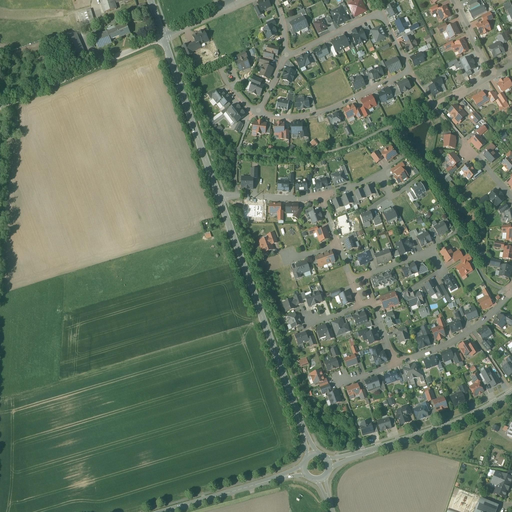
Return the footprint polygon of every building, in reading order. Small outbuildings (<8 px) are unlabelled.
[(100,0),(104,13),(116,10),(113,0),(100,0)] [(267,0),(266,0),(258,4),(259,7),(261,12),(262,11),(271,7),(267,0)] [(360,0),(349,6),(352,13),(354,12),(356,12),(358,16),(366,12),(360,0)] [(470,4),(467,5),(470,12),(480,7),(477,1),(476,1),(470,4)] [(511,7),(510,2),(503,6),(506,13),(509,12),(508,12),(511,9),(511,7)] [(386,8),(386,9),(391,18),(393,17),(395,17),(396,16),(397,15),(398,14),(394,5),(392,5),(390,6),(386,8)] [(437,6),(429,9),(433,16),(438,13),(437,11),(439,10),(437,6)] [(259,7),(254,9),(258,17),(263,15),(262,11),(261,12),(259,7)] [(439,10),(437,11),(438,13),(442,21),(451,17),(448,13),(449,12),(447,10),(447,9),(446,7),(439,10)] [(342,8),(331,13),(337,26),(348,20),(345,13),(342,9),(342,8)] [(91,9),(78,14),(82,26),(95,22),(91,9)] [(490,13),(481,17),(484,22),(486,22),(486,23),(493,19),(490,13)] [(303,18),(297,21),(301,30),(307,27),(308,27),(303,18)] [(408,30),(403,19),(395,23),(399,31),(401,31),(402,33),(408,30)] [(323,20),(314,25),(319,34),(323,31),(324,31),(324,30),(323,30),(327,28),(323,20)] [(297,21),(290,24),(292,29),(294,33),(301,30),(297,21)] [(484,22),(482,23),(479,24),(479,25),(476,26),(481,35),(483,34),(484,35),(488,33),(487,32),(490,31),(486,23),(486,22),(484,22)] [(126,24),(116,28),(116,29),(107,33),(110,41),(120,37),(120,38),(124,36),(124,35),(129,33),(126,24)] [(445,24),(437,28),(440,34),(445,32),(444,30),(445,29),(447,28),(445,24)] [(447,28),(445,29),(450,39),(460,35),(455,25),(447,28)] [(268,28),(265,29),(266,30),(263,32),(267,41),(272,38),(273,40),(278,37),(276,33),(277,33),(275,29),(274,27),(273,26),(268,28)] [(380,27),(371,32),(375,39),(377,38),(379,41),(386,38),(380,27)] [(362,31),(362,30),(359,31),(358,29),(355,31),(363,46),(362,43),(367,41),(363,34),(362,31)] [(204,31),(198,34),(199,34),(193,37),(196,42),(197,46),(198,46),(204,43),(208,42),(206,38),(204,31)] [(363,46),(355,31),(352,32),(353,34),(351,35),(356,46),(361,43),(363,46)] [(107,32),(93,38),(98,50),(112,44),(110,41),(107,33),(107,32)] [(505,33),(498,37),(502,45),(509,41),(505,33)] [(76,34),(64,39),(70,52),(68,52),(73,63),(86,58),(76,34)] [(349,46),(344,37),(341,39),(341,38),(338,40),(343,50),(349,46)] [(407,38),(405,40),(407,46),(405,47),(407,51),(409,49),(410,51),(416,48),(415,47),(416,46),(415,42),(413,43),(410,37),(407,38)] [(338,40),(335,41),(331,43),(336,53),(343,50),(338,40)] [(463,40),(454,44),(456,47),(452,49),(454,53),(458,52),(460,55),(468,51),(466,46),(466,45),(466,44),(465,44),(463,40)] [(189,45),(192,53),(199,49),(198,46),(197,46),(196,42),(189,45)] [(452,42),(444,46),(446,51),(454,47),(452,42)] [(499,43),(489,48),(489,49),(489,50),(490,52),(493,58),(504,53),(499,43)] [(188,44),(182,47),(187,57),(193,55),(192,53),(189,45),(188,44)] [(279,49),(269,46),(267,52),(265,52),(264,58),(272,60),(274,56),(277,56),(279,49)] [(325,46),(321,48),(321,47),(318,49),(315,51),(319,59),(328,55),(329,54),(326,48),(325,46)] [(245,53),(237,56),(239,62),(246,59),(247,58),(245,53)] [(410,58),(415,67),(425,62),(420,53),(410,58)] [(310,56),(306,58),(306,56),(304,57),(303,56),(300,58),(300,59),(296,61),(300,69),(306,66),(306,67),(314,63),(311,56),(310,56)] [(470,57),(460,62),(460,63),(461,66),(460,66),(460,67),(462,71),(464,70),(466,73),(475,69),(474,65),(475,65),(473,60),(471,61),(470,57)] [(239,62),(238,62),(238,63),(237,65),(240,72),(247,69),(247,68),(248,66),(249,65),(246,59),(239,62)] [(397,59),(392,62),(391,61),(385,64),(387,68),(390,74),(401,68),(397,59)] [(297,71),(292,65),(290,67),(288,70),(295,73),(297,71)] [(273,69),(264,66),(260,76),(269,80),(273,69)] [(380,68),(377,69),(376,69),(374,70),(374,71),(371,72),(371,74),(374,79),(375,80),(378,79),(381,78),(380,78),(384,76),(380,68)] [(288,70),(287,70),(286,73),(285,73),(284,77),(283,80),(291,84),(292,80),(293,81),(294,77),(294,76),(295,73),(288,70)] [(369,75),(368,71),(364,73),(368,80),(371,78),(372,80),(374,79),(371,74),(369,75)] [(262,81),(254,77),(253,79),(251,83),(253,84),(249,92),(253,93),(252,94),(256,96),(257,95),(260,96),(263,89),(262,89),(261,86),(262,86),(260,85),(262,81)] [(360,77),(356,79),(355,79),(354,79),(352,80),(351,81),(351,82),(355,91),(365,86),(360,77)] [(506,79),(503,81),(502,80),(500,82),(501,83),(498,84),(498,86),(501,91),(503,92),(505,91),(505,90),(508,88),(509,88),(511,87),(511,85),(508,80),(506,79)] [(407,80),(396,85),(397,87),(401,94),(404,92),(404,93),(408,91),(408,90),(411,89),(407,80)] [(434,86),(429,88),(433,97),(442,93),(440,87),(441,87),(441,86),(443,85),(442,82),(434,86)] [(397,87),(393,89),(397,97),(402,95),(401,94),(397,87)] [(389,89),(385,91),(385,90),(382,92),(382,93),(378,94),(383,103),(386,101),(388,104),(394,101),(393,99),(393,98),(389,91),(389,89)] [(215,91),(207,94),(207,95),(211,99),(211,100),(211,99),(213,98),(212,98),(218,94),(215,91)] [(218,94),(212,98),(213,98),(217,104),(218,104),(219,102),(227,96),(226,97),(222,92),(221,91),(220,92),(218,94)] [(493,92),(487,96),(490,100),(492,103),(497,100),(493,92)] [(482,93),(476,97),(476,96),(472,99),(478,107),(483,104),(488,102),(488,101),(490,100),(487,96),(485,97),(482,93)] [(502,94),(498,96),(503,104),(507,101),(502,94)] [(227,96),(219,102),(223,107),(224,107),(225,109),(229,107),(230,106),(230,105),(228,103),(231,101),(227,96)] [(371,97),(361,102),(364,108),(366,111),(376,106),(375,104),(371,97)] [(307,99),(296,101),(298,110),(302,110),(305,110),(305,109),(309,109),(309,106),(308,99),(307,99)] [(287,102),(278,100),(276,109),(287,111),(287,112),(289,103),(287,102)] [(231,110),(227,112),(227,113),(231,117),(241,109),(237,105),(231,110)] [(353,106),(350,107),(347,108),(348,108),(343,110),(345,115),(345,116),(346,118),(347,118),(348,119),(356,115),(357,115),(355,111),(353,106)] [(456,106),(449,113),(452,116),(452,117),(453,118),(454,118),(457,121),(460,118),(461,119),(466,115),(463,112),(462,112),(456,106)] [(225,109),(221,112),(224,115),(227,113),(227,112),(231,110),(229,107),(225,109)] [(364,108),(360,110),(363,117),(364,118),(370,116),(368,112),(367,113),(366,111),(364,108)] [(241,109),(231,117),(236,124),(246,116),(241,109)] [(360,110),(360,109),(355,111),(357,115),(356,115),(358,119),(363,117),(360,110)] [(475,112),(469,118),(475,124),(481,119),(475,112)] [(338,113),(327,118),(331,127),(342,122),(338,113)] [(262,123),(258,122),(258,124),(254,123),(253,132),(257,133),(257,134),(261,135),(261,133),(265,134),(265,130),(266,125),(262,124),(262,123)] [(281,124),(277,124),(275,124),(275,127),(274,128),(274,131),(275,132),(275,135),(279,135),(280,139),(284,139),(284,134),(284,132),(284,124),(281,124)] [(302,124),(292,124),(292,135),(301,135),(302,135),(302,129),(302,124)] [(483,126),(476,132),(480,136),(486,130),(483,126)] [(450,137),(445,136),(445,137),(444,142),(445,143),(444,147),(454,149),(455,143),(455,142),(455,139),(454,138),(450,137)] [(485,144),(478,136),(471,142),(478,150),(485,144)] [(313,149),(319,145),(315,140),(309,144),(313,149)] [(491,144),(485,149),(488,153),(491,150),(492,152),(495,148),(491,144)] [(389,147),(387,149),(387,150),(382,154),(387,162),(397,155),(391,147),(390,148),(389,147)] [(492,152),(491,150),(488,153),(484,156),(491,164),(497,158),(492,152)] [(377,152),(371,156),(376,163),(382,159),(377,152)] [(456,156),(454,155),(453,154),(446,160),(448,163),(451,166),(452,168),(454,166),(459,162),(456,158),(456,156)] [(511,168),(511,161),(509,158),(502,164),(508,172),(511,168)] [(402,163),(395,169),(397,172),(401,168),(404,167),(402,163)] [(469,165),(461,171),(464,174),(463,175),(465,177),(466,177),(469,180),(473,177),(476,174),(469,165)] [(451,166),(446,170),(450,176),(457,170),(454,166),(452,168),(451,166)] [(397,172),(394,173),(397,177),(398,178),(395,180),(398,184),(402,181),(403,183),(407,180),(406,177),(407,176),(404,171),(403,171),(401,168),(397,172)] [(480,171),(476,174),(473,177),(475,180),(482,174),(480,171)] [(342,173),(335,175),(336,177),(332,179),(335,186),(346,182),(344,176),(343,173),(342,173)] [(251,178),(247,178),(247,180),(242,180),(242,190),(246,190),(248,190),(253,190),(253,179),(253,178),(251,178)] [(298,180),(298,191),(308,190),(307,182),(307,180),(298,180)] [(322,180),(318,181),(315,182),(317,190),(321,189),(324,189),(324,188),(327,187),(327,185),(326,180),(325,180),(322,180)] [(289,182),(279,182),(278,191),(282,191),(283,192),(286,192),(287,191),(288,191),(289,184),(289,182)] [(421,183),(417,185),(414,187),(411,189),(412,192),(416,198),(417,198),(426,192),(421,183)] [(371,186),(364,188),(365,189),(363,190),(367,198),(375,195),(371,186)] [(362,190),(355,192),(356,196),(358,202),(367,198),(363,190),(362,190)] [(505,200),(497,191),(489,198),(492,201),(490,202),(493,205),(494,204),(497,207),(505,200)] [(412,192),(408,195),(412,203),(418,199),(417,198),(416,198),(412,192)] [(349,195),(342,198),(341,199),(344,207),(353,204),(351,198),(349,195)] [(485,196),(478,201),(482,206),(489,200),(485,196)] [(339,199),(332,201),(334,205),(336,211),(344,207),(341,199),(339,199)] [(281,205),(270,205),(270,214),(278,214),(281,214),(281,212),(281,205)] [(296,205),(287,205),(286,214),(295,214),(298,214),(298,209),(298,207),(296,205)] [(505,205),(498,210),(501,214),(508,209),(505,205)] [(313,208),(304,211),(306,217),(310,216),(309,215),(314,213),(313,208)] [(392,208),(382,214),(388,225),(398,220),(397,218),(392,208)] [(303,212),(298,209),(298,214),(295,214),(294,217),(299,220),(303,212)] [(314,213),(309,215),(310,216),(312,223),(317,222),(317,223),(322,221),(321,218),(322,218),(320,214),(320,215),(318,211),(314,213)] [(370,212),(360,216),(363,224),(373,221),(373,220),(372,218),(370,212)] [(379,216),(372,218),(373,220),(373,221),(375,227),(382,224),(379,216)] [(443,222),(433,228),(438,236),(438,237),(442,235),(446,233),(446,232),(448,231),(443,222)] [(438,236),(433,228),(429,230),(434,238),(438,236)] [(319,232),(316,233),(320,243),(329,239),(326,229),(319,232)] [(416,230),(409,234),(411,238),(413,241),(416,240),(415,238),(419,236),(416,230)] [(427,233),(417,238),(422,247),(425,245),(425,246),(428,244),(431,242),(427,233)] [(274,234),(268,236),(269,239),(272,245),(277,243),(274,234)] [(349,240),(344,242),(347,252),(356,248),(355,243),(354,239),(354,238),(349,240)] [(411,238),(405,241),(406,243),(406,242),(409,249),(415,246),(413,241),(411,238)] [(269,239),(265,240),(265,241),(260,243),(261,245),(260,246),(262,250),(263,250),(264,253),(272,250),(271,247),(272,247),(272,245),(269,239)] [(406,243),(401,245),(400,243),(396,245),(400,256),(404,255),(407,254),(410,252),(409,249),(406,242),(406,243)] [(453,255),(448,248),(441,253),(447,263),(453,259),(455,258),(453,255)] [(511,249),(505,248),(503,259),(511,260),(511,249)] [(389,251),(382,253),(385,263),(392,260),(389,251)] [(459,252),(453,255),(455,258),(453,259),(455,263),(460,260),(463,258),(459,252)] [(331,253),(324,256),(327,265),(330,263),(332,264),(334,263),(335,262),(333,258),(332,255),(331,253)] [(370,253),(357,257),(358,260),(357,262),(359,263),(360,266),(363,265),(366,266),(368,261),(372,260),(370,253)] [(382,253),(375,256),(378,265),(385,263),(382,253)] [(463,258),(460,260),(463,264),(467,262),(471,260),(468,255),(463,258)] [(324,256),(316,258),(317,264),(319,267),(321,268),(323,267),(323,266),(327,265),(324,256)] [(306,262),(296,266),(297,270),(299,275),(300,275),(310,271),(306,262)] [(463,264),(456,269),(462,277),(472,271),(467,264),(467,262),(463,264)] [(410,265),(406,267),(402,269),(405,278),(409,276),(409,277),(414,275),(414,274),(418,273),(417,273),(415,267),(414,264),(410,266),(410,265)] [(422,264),(415,267),(417,273),(419,272),(420,275),(428,271),(427,269),(422,264)] [(511,268),(501,266),(499,277),(502,277),(503,279),(506,279),(507,278),(509,279),(509,275),(510,275),(511,268)] [(297,270),(292,271),(295,280),(301,278),(300,275),(299,275),(297,270)] [(394,272),(382,276),(385,284),(397,280),(394,272)] [(450,275),(444,279),(446,283),(450,290),(456,286),(450,275)] [(382,276),(371,280),(374,288),(385,284),(382,276)] [(432,282),(425,286),(431,297),(436,294),(439,293),(436,289),(432,282)] [(445,296),(440,287),(436,289),(439,293),(436,294),(439,299),(445,296)] [(408,289),(402,294),(403,298),(407,296),(409,294),(411,293),(408,289)] [(487,289),(483,291),(486,297),(487,297),(488,299),(491,297),(487,289)] [(339,290),(331,293),(331,294),(333,298),(338,297),(337,295),(341,294),(339,290)] [(318,293),(312,295),(316,305),(319,304),(319,303),(322,302),(322,301),(321,297),(320,297),(320,295),(319,293),(318,293)] [(348,293),(339,296),(343,306),(352,303),(351,300),(350,296),(349,296),(348,293)] [(395,293),(380,299),(384,310),(399,305),(395,293)] [(419,293),(415,295),(415,294),(411,295),(411,296),(410,297),(409,294),(407,296),(408,299),(411,307),(417,305),(418,307),(423,305),(422,303),(423,303),(419,293)] [(306,297),(305,298),(306,300),(307,302),(308,306),(309,307),(312,306),(312,307),(316,305),(312,295),(306,297)] [(300,296),(294,298),(294,300),(293,301),(295,305),(296,305),(296,306),(303,304),(303,303),(304,303),(303,301),(301,296),(300,297),(300,296)] [(486,297),(484,298),(481,299),(481,300),(478,302),(483,310),(492,305),(488,299),(487,297),(486,297)] [(293,300),(284,304),(285,307),(285,308),(286,312),(294,310),(294,309),(295,307),(295,305),(293,301),(293,300)] [(474,308),(471,309),(470,309),(467,310),(467,311),(464,312),(466,316),(468,321),(478,317),(474,308)] [(296,317),(295,313),(287,315),(289,321),(288,324),(291,325),(292,329),(301,325),(301,324),(301,323),(300,321),(300,320),(298,317),(296,317)] [(364,313),(353,317),(357,326),(364,324),(367,323),(367,322),(366,317),(367,317),(366,313),(364,314),(364,313)] [(456,314),(455,315),(457,321),(458,320),(459,323),(463,321),(462,317),(460,313),(456,314)] [(393,314),(387,316),(388,319),(385,320),(387,324),(389,328),(397,325),(396,322),(396,321),(394,314),(393,314)] [(505,319),(499,315),(497,318),(495,321),(496,321),(493,324),(501,329),(506,323),(507,320),(505,319)] [(440,320),(438,321),(440,327),(441,327),(442,329),(446,328),(443,319),(440,320)] [(448,325),(452,333),(462,329),(459,323),(458,320),(457,321),(452,323),(448,325)] [(339,322),(337,321),(332,323),(336,334),(340,332),(341,335),(346,333),(343,325),(342,321),(339,322)] [(367,323),(364,324),(366,329),(372,327),(370,321),(367,322),(367,323)] [(323,326),(320,327),(320,328),(316,329),(320,339),(327,336),(329,335),(327,331),(328,331),(328,330),(327,330),(325,326),(323,327),(323,326)] [(427,326),(421,328),(424,337),(426,336),(430,335),(427,326)] [(409,340),(405,327),(398,330),(399,334),(397,339),(406,343),(407,341),(409,340)] [(440,327),(432,330),(435,340),(438,339),(438,341),(443,340),(442,338),(445,337),(442,329),(441,327),(440,327)] [(486,327),(477,333),(483,341),(491,335),(486,327)] [(366,329),(358,332),(360,337),(366,335),(368,334),(366,329)] [(368,334),(366,335),(370,345),(378,342),(379,341),(378,338),(377,335),(376,331),(368,334)] [(295,336),(298,346),(309,343),(309,342),(308,339),(305,333),(297,336),(295,336)] [(424,337),(416,340),(419,349),(430,345),(426,336),(424,337)] [(313,337),(308,339),(309,342),(309,343),(310,347),(316,345),(313,337)] [(487,340),(482,344),(488,351),(492,347),(487,340)] [(467,342),(464,344),(462,343),(460,345),(460,347),(459,347),(465,357),(470,354),(473,351),(470,346),(469,344),(467,342)] [(479,351),(474,344),(470,346),(473,351),(470,354),(471,356),(479,351)] [(378,346),(369,349),(372,357),(373,357),(373,356),(380,354),(378,346)] [(336,348),(330,350),(332,355),(334,355),(335,358),(339,356),(336,348)] [(450,350),(441,354),(444,363),(453,359),(454,359),(453,356),(450,350)] [(380,354),(373,356),(373,357),(376,366),(387,362),(384,353),(380,354)] [(458,354),(453,356),(454,359),(453,359),(455,362),(456,361),(458,364),(462,362),(458,354)] [(354,356),(344,360),(347,368),(357,364),(354,356)] [(434,357),(423,361),(426,368),(429,367),(430,368),(437,366),(436,362),(434,357)] [(336,359),(324,363),(328,372),(339,368),(336,359)] [(509,365),(502,369),(508,377),(511,374),(511,363),(509,365)] [(417,371),(415,364),(412,365),(409,367),(413,379),(419,377),(417,371)] [(409,367),(405,368),(403,368),(405,375),(408,382),(413,379),(409,367)] [(485,381),(487,384),(489,383),(487,379),(491,377),(487,370),(481,373),(485,381)] [(321,371),(311,375),(312,377),(311,377),(313,381),(315,385),(319,383),(324,381),(321,371)] [(395,372),(384,376),(387,385),(398,381),(396,375),(396,374),(395,372)] [(477,373),(471,377),(476,384),(478,383),(482,381),(477,373)] [(491,377),(487,379),(489,383),(492,388),(499,384),(494,375),(491,377)] [(376,378),(372,380),(370,380),(370,381),(366,382),(365,382),(365,383),(368,391),(368,392),(369,391),(380,388),(380,387),(379,383),(377,379),(377,378),(376,378)] [(476,384),(469,388),(474,397),(483,392),(478,383),(476,384)] [(320,388),(323,394),(327,393),(331,392),(331,391),(329,385),(327,385),(320,388)] [(358,385),(347,389),(350,398),(350,397),(351,400),(354,399),(353,396),(359,394),(361,394),(360,392),(358,385)] [(465,385),(459,388),(461,391),(462,391),(464,395),(469,393),(465,385)] [(365,390),(360,392),(361,394),(359,394),(361,401),(368,398),(365,390)] [(335,393),(332,394),(331,392),(327,393),(328,395),(328,396),(330,401),(331,401),(333,406),(341,402),(339,394),(338,394),(336,393),(335,393)] [(425,394),(427,400),(428,402),(434,400),(431,392),(430,392),(425,394)] [(461,393),(450,398),(454,406),(465,402),(461,393)] [(444,399),(433,402),(437,412),(440,411),(440,412),(444,411),(444,409),(447,408),(444,399)] [(428,403),(422,405),(423,407),(424,407),(426,413),(431,411),(428,403)] [(409,406),(402,408),(404,412),(405,411),(407,416),(412,414),(409,406)] [(423,407),(414,410),(417,420),(421,419),(422,419),(425,418),(425,417),(428,416),(426,413),(424,407),(423,407)] [(404,412),(397,414),(397,415),(397,416),(396,417),(397,419),(398,420),(399,420),(401,425),(409,423),(407,416),(405,411),(404,412)] [(388,419),(378,422),(381,432),(385,430),(385,431),(388,430),(387,430),(391,429),(390,426),(388,419)] [(361,428),(359,428),(362,437),(373,434),(371,427),(371,425),(369,426),(368,423),(361,425),(361,428)] [(499,457),(496,464),(503,467),(506,460),(499,457)] [(511,478),(507,476),(502,474),(502,475),(496,472),(492,482),(498,485),(494,494),(504,498),(507,491),(510,485),(510,483),(511,479),(511,478)] [(495,511),(498,506),(480,499),(474,511),(495,511)]
